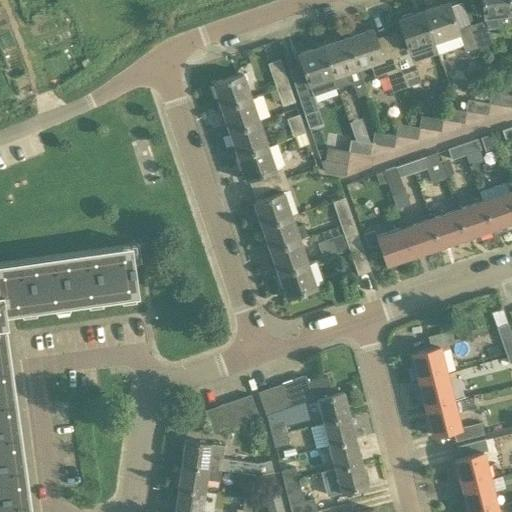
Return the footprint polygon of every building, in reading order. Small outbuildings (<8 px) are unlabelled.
[(480,0),(482,16),(495,15),(496,26),(511,24),(509,13),(507,0),(480,0)] [(422,10),(433,41),(458,33),(464,52),(478,47),(470,25),(456,30),(447,2),(422,10)] [(388,35),(407,88),(404,80),(417,76),(413,63),(437,55),(433,41),(422,10),(398,19),(402,30),(388,35)] [(470,25),(478,47),(491,42),(486,27),(483,20),(470,24),(470,25)] [(407,88),(388,35),(376,39),(372,28),(347,36),(358,68),(369,64),(374,78),(385,74),(392,93),(407,88)] [(332,76),(333,76),(337,87),(348,84),(353,85),(357,96),(366,93),(357,68),(358,68),(347,36),(321,45),(332,76)] [(309,85),(332,76),(321,45),(298,53),(309,85)] [(276,89),(288,85),(279,59),(268,63),(276,89)] [(221,108),(251,97),(242,73),(213,83),(221,108)] [(276,89),(282,105),(294,101),(288,85),(276,89)] [(296,92),(303,114),(317,110),(309,87),(296,92)] [(490,91),(488,102),(509,105),(511,94),(490,91)] [(221,108),(229,132),(259,121),(251,97),(221,108)] [(466,98),(464,110),(486,114),(488,102),(466,98)] [(443,107),(441,118),(463,122),(464,110),(443,107)] [(304,132),(298,114),(287,118),(292,136),(304,132)] [(420,115),(418,126),(439,130),(440,126),(441,118),(420,115)] [(229,132),(238,156),(268,146),(259,121),(229,132)] [(396,123),(394,134),(416,138),(418,126),(396,123)] [(505,141),(511,138),(511,125),(501,130),(505,141)] [(392,146),(394,134),(373,131),(372,139),(374,143),(392,146)] [(492,147),(488,135),(480,137),(484,150),(492,147)] [(465,154),(480,149),(476,138),(462,143),(465,154)] [(349,139),(347,151),(369,154),(371,144),(370,142),(349,139)] [(462,143),(447,149),(451,159),(465,154),(462,143)] [(249,180),(252,190),(285,179),(281,168),(276,170),(268,146),(238,156),(246,181),(249,180)] [(326,147),(324,160),(345,163),(347,151),(326,147)] [(412,172),(426,167),(431,183),(444,178),(435,152),(408,162),(412,172)] [(344,175),(345,163),(324,160),(319,162),(322,171),(344,175)] [(408,162),(383,171),(392,196),(404,192),(398,177),(412,172),(408,162)] [(253,201),(261,226),(291,216),(283,191),(289,189),(285,179),(252,190),(256,200),(253,201)] [(478,192),(481,201),(491,228),(511,220),(511,204),(507,192),(504,183),(478,192)] [(341,225),(352,221),(344,198),(332,201),(341,225)] [(481,201),(455,210),(464,237),(491,228),(481,201)] [(455,210),(428,219),(438,246),(464,237),(455,210)] [(261,226),(270,250),(299,240),(307,237),(303,224),(295,226),(291,216),(261,226)] [(428,219),(402,229),(411,256),(438,246),(428,219)] [(349,249),(361,245),(352,221),(341,225),(349,249)] [(384,265),(411,256),(402,229),(376,238),(374,231),(363,234),(368,249),(378,246),(384,265)] [(340,233),(331,237),(336,250),(345,247),(340,233)] [(270,250),(278,274),(308,263),(299,240),(270,250)] [(361,245),(349,249),(357,274),(369,270),(361,245)] [(54,306),(54,302),(67,300),(68,304),(87,302),(87,297),(100,296),(101,300),(120,297),(120,293),(133,291),(134,295),(138,294),(131,249),(130,249),(118,251),(118,253),(112,254),(112,252),(84,256),(85,258),(79,259),(79,257),(51,260),(52,262),(46,263),(46,261),(18,265),(19,267),(13,268),(13,266),(0,267),(0,511),(25,511),(0,328),(0,324),(6,323),(4,313),(21,311),(21,307),(34,305),(34,309),(54,306)] [(316,288),(308,263),(278,274),(286,298),(316,288)] [(418,381),(446,374),(439,346),(454,342),(451,330),(427,336),(430,348),(411,353),(418,381)] [(511,352),(511,338),(509,330),(498,333),(506,355),(511,352)] [(418,381),(425,408),(453,401),(446,374),(418,381)] [(300,403),(313,399),(308,382),(305,375),(291,380),(300,403)] [(316,398),(322,422),(348,415),(342,392),(332,394),(328,377),(308,382),(313,399),(316,398)] [(291,380),(280,384),(288,408),(300,403),(291,380)] [(280,384),(268,388),(276,412),(288,408),(280,384)] [(268,388),(257,391),(266,415),(276,412),(268,388)] [(247,422),(258,418),(250,394),(238,398),(247,422)] [(235,426),(247,422),(238,398),(227,402),(235,426)] [(466,398),(453,401),(425,408),(432,435),(452,430),(455,441),(483,434),(480,423),(460,428),(457,415),(470,412),(466,398)] [(223,430),(235,426),(227,402),(215,406),(223,430)] [(223,430),(215,406),(204,410),(212,434),(223,430)] [(322,422),(328,445),(354,438),(348,415),(322,422)] [(271,435),(285,431),(282,420),(268,423),(271,435)] [(271,435),(274,446),(288,443),(285,431),(271,435)] [(328,445),(334,468),(360,461),(354,438),(328,445)] [(180,462),(204,466),(220,468),(259,474),(256,462),(221,457),(223,444),(183,439),(180,462)] [(462,486),(489,479),(482,452),(487,451),(485,439),(456,447),(459,457),(455,458),(462,486)] [(294,447),(282,450),(284,456),(296,453),(294,447)] [(272,471),(269,459),(256,462),(259,474),(272,471)] [(366,485),(360,461),(334,468),(340,492),(366,485)] [(180,462),(177,487),(204,491),(205,479),(218,481),(220,468),(204,466),(180,462)] [(283,481),(297,478),(294,467),(280,470),(283,481)] [(276,483),(272,471),(259,474),(263,486),(276,483)] [(290,511),(311,511),(316,511),(313,499),(303,501),(297,478),(283,481),(290,511)] [(462,486),(468,511),(474,511),(496,506),(489,479),(462,486)] [(177,487),(173,510),(184,511),(200,511),(204,491),(177,487)] [(282,511),(278,493),(265,496),(268,511),(282,511)]
